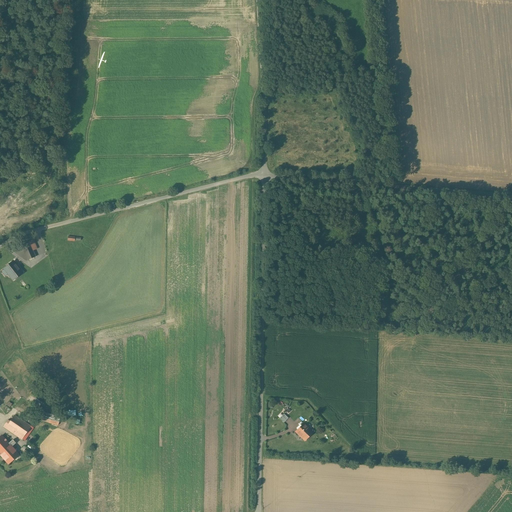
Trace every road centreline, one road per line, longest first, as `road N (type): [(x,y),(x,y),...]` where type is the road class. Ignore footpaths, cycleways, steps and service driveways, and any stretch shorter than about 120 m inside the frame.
road 1 (unclassified): [(264,175),(258,511)]
road 2 (unclassified): [(0,246),(19,233),(264,175)]
road 3 (unclassified): [(264,175),(511,196)]
road 4 (track): [(62,223),(77,0)]
road 5 (unclassified): [(258,0),(264,175)]
